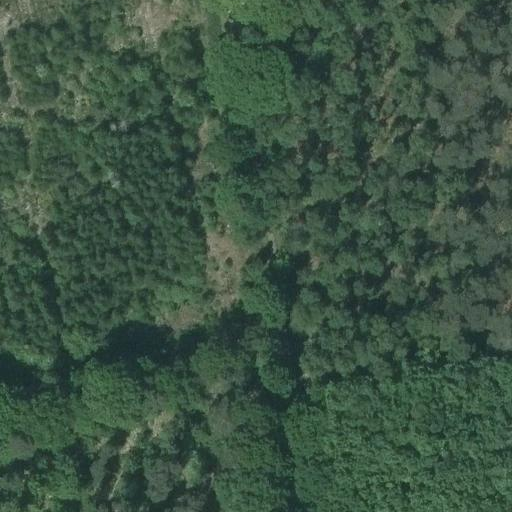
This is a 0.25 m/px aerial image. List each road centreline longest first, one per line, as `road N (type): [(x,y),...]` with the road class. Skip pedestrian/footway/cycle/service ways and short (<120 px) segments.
road 1 (track): [(219,0),(287,328),(291,396)]
road 2 (track): [(0,411),(287,328)]
road 3 (track): [(511,369),(291,396)]
